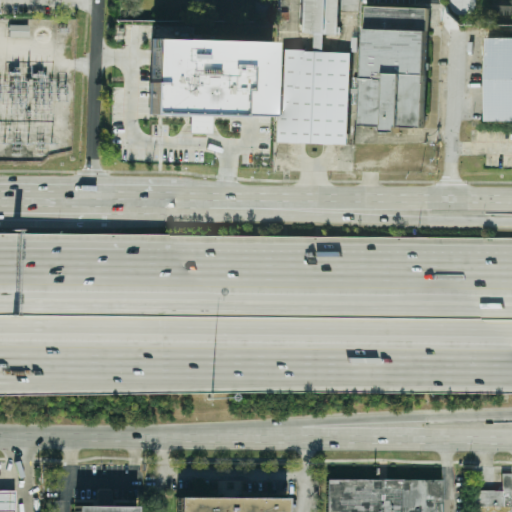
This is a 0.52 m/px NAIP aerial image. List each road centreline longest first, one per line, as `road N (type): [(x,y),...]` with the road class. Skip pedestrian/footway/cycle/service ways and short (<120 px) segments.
road 1 (motorway): [(0,359),(511,366)]
road 2 (motorway): [(0,322),(511,328)]
road 3 (motorway): [(511,307),(0,304)]
road 4 (motorway): [(117,439),(511,417)]
road 5 (primary): [(117,439),(511,443)]
road 6 (motorway): [(511,219),(188,201)]
road 7 (primary): [(511,200),(188,201)]
road 8 (motorway): [(511,275),(193,273)]
road 9 (motorway): [(0,378),(289,365)]
road 10 (residential): [(92,200),(100,0)]
road 11 (motorway): [(193,273),(0,256)]
road 12 (motorway): [(193,273),(0,268)]
road 13 (residential): [(451,201),(454,54)]
